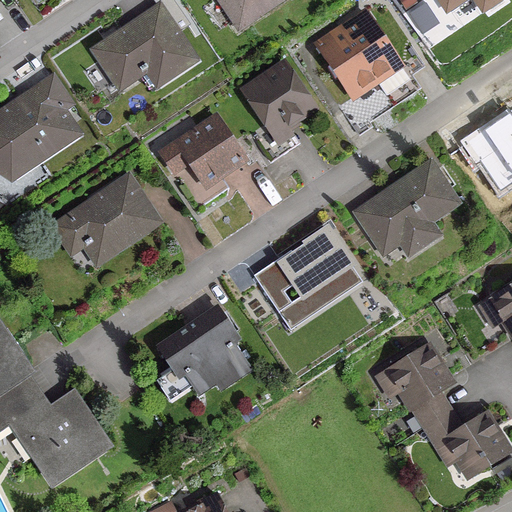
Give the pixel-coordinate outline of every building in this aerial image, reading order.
[(280,0),(218,0),(238,28),(280,0)] [(412,4),(410,0),(398,0),(404,9),(412,4)] [(463,0),(476,0),(482,8),(494,0),(441,0),(448,11),(463,0)] [(156,85),(192,61),(158,9),(129,28),(131,30),(125,34),(124,32),(94,52),(118,88),(145,70),(156,85)] [(363,15),(340,31),(374,82),(384,96),(404,83),(405,77),(363,15)] [(351,97),(374,82),(340,31),(317,46),(330,66),(326,69),(334,80),(338,78),(351,97)] [(298,145),(286,127),(311,109),(282,66),(243,92),(267,127),(251,137),(269,164),(298,145)] [(74,135),(42,87),(0,115),(0,172),(1,173),(14,164),(19,172),(74,135)] [(511,181),(511,112),(462,144),(476,166),(482,161),(501,189),(511,181)] [(219,177),(243,161),(215,119),(161,155),(172,172),(187,162),(203,187),(194,193),(202,206),(227,189),(219,177)] [(454,204),(428,166),(356,214),(382,252),(399,240),(408,253),(435,235),(426,223),(454,204)] [(125,240),(154,222),(126,180),(54,228),(70,252),(82,243),(95,263),(126,242),(125,240)] [(364,282),(329,227),(255,275),(291,330),(364,282)] [(511,287),(491,301),(511,335),(511,287)] [(220,316),(190,336),(185,329),(157,348),(176,376),(185,376),(198,395),(215,383),(219,390),(248,371),(230,345),(236,341),(220,316)] [(0,409),(1,409),(26,392),(17,378),(27,372),(0,332),(0,409)] [(422,428),(447,412),(435,393),(449,385),(425,348),(377,378),(387,395),(398,388),(416,418),(408,423),(414,433),(422,428)] [(26,392),(1,409),(0,409),(0,429),(11,423),(51,482),(105,446),(71,397),(43,416),(26,392)] [(483,416),(459,431),(447,412),(422,428),(430,440),(441,433),(468,477),(506,453),(483,416)] [(223,511),(216,497),(187,511),(172,511),(169,505),(154,511),(223,511)]
